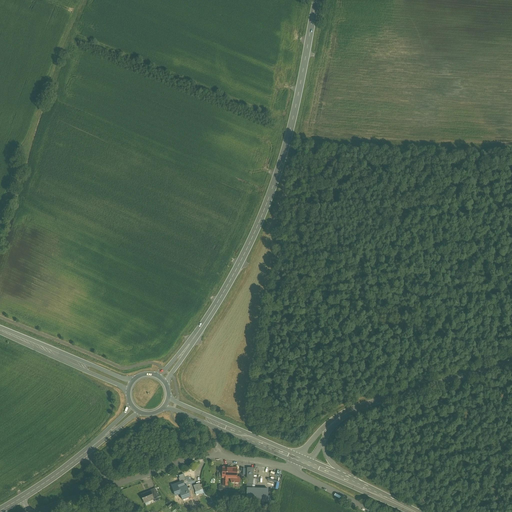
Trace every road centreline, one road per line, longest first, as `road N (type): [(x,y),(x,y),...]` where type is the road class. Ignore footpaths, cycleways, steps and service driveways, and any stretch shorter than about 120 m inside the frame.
road 1 (secondary): [(161,378),(226,287),(262,214),(291,124),(315,0)]
road 2 (secondary): [(511,363),(361,406),(324,429)]
road 3 (secondary): [(0,510),(133,409)]
road 4 (secondary): [(167,404),(300,460)]
road 5 (secondary): [(0,330),(129,386)]
